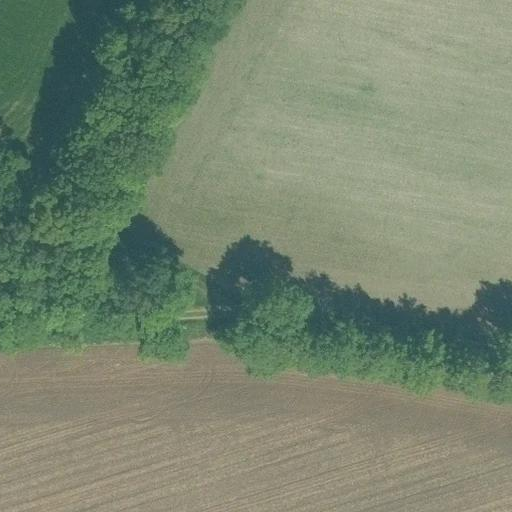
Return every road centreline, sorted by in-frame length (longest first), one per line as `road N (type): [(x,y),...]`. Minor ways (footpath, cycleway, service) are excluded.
road 1 (track): [(0,160),(248,318)]
road 2 (track): [(248,318),(511,355)]
road 3 (track): [(0,326),(248,318)]
